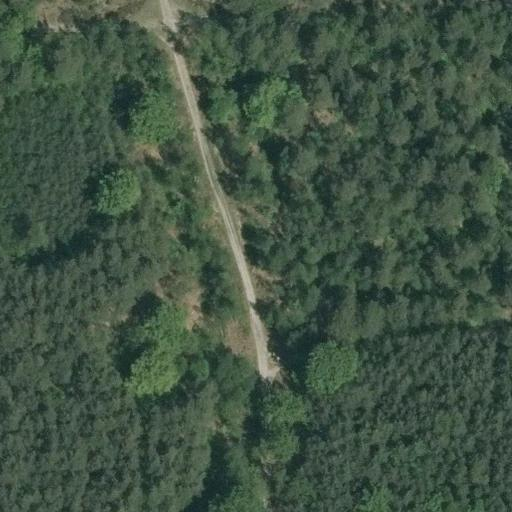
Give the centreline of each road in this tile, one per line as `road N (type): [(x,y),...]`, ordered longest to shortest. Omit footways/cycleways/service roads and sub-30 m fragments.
road 1 (track): [(0,33),(511,3)]
road 2 (track): [(157,0),(259,356)]
road 3 (track): [(259,356),(511,336)]
road 4 (track): [(257,511),(259,356)]
